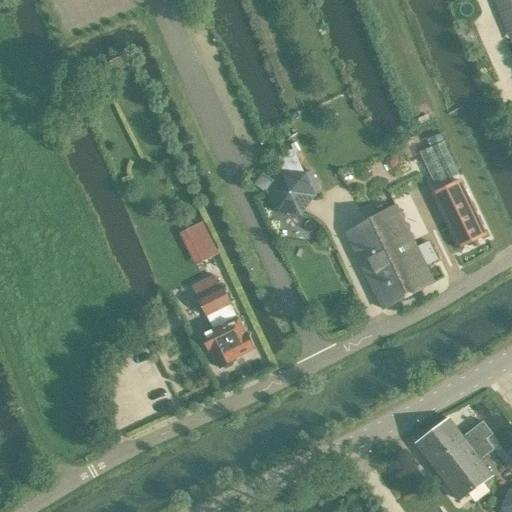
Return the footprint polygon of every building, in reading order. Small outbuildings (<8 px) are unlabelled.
[(511,0),(492,0),(510,43),(511,41),(511,0)] [(124,55),(110,61),(114,72),(129,66),(124,55)] [(440,135),(430,140),(433,147),(444,142),(440,135)] [(433,147),(420,153),(435,186),(459,175),(444,142),(433,147)] [(263,173),(255,185),(269,194),(277,213),(301,215),(315,196),(321,193),(311,172),(305,174),(304,174),(284,172),(281,172),(274,181),(263,173)] [(452,185),(434,194),(439,205),(459,246),(488,233),(462,180),(452,185)] [(364,271),(414,246),(395,207),(345,234),(364,271)] [(199,256),(216,248),(203,222),(186,231),(199,256)] [(414,246),(364,271),(383,308),(433,283),(424,266),(437,259),(430,245),(417,252),(414,246)] [(229,304),(230,304),(217,278),(193,291),(205,316),(206,316),(214,331),(201,337),(209,353),(211,352),(220,369),(221,369),(227,370),(231,368),(234,362),(236,361),(235,359),(255,349),(246,333),(245,333),(238,318),(236,319),(229,304)] [(439,475),(457,461),(454,457),(468,445),(471,449),(485,438),(491,433),(481,421),(462,436),(448,418),(415,444),(439,475)] [(457,461),(439,475),(459,500),(492,475),(480,460),(493,449),(485,438),(471,449),(468,445),(454,457),(457,461)] [(505,511),(511,511),(511,488),(509,489),(501,506),(505,511)]
